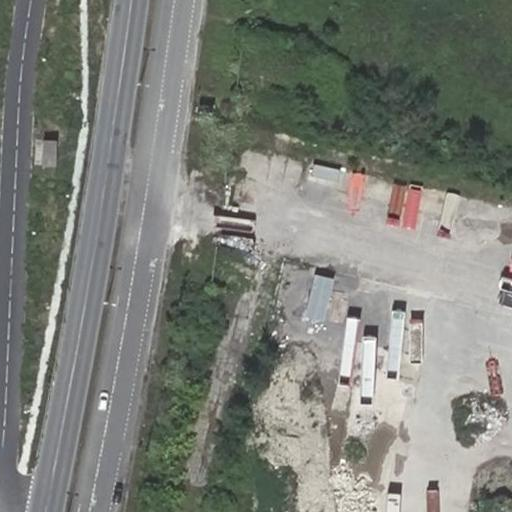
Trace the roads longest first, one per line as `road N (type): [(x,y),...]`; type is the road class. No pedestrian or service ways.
road 1 (secondary): [(131,0),(45,511)]
road 2 (residential): [(103,511),(186,0)]
